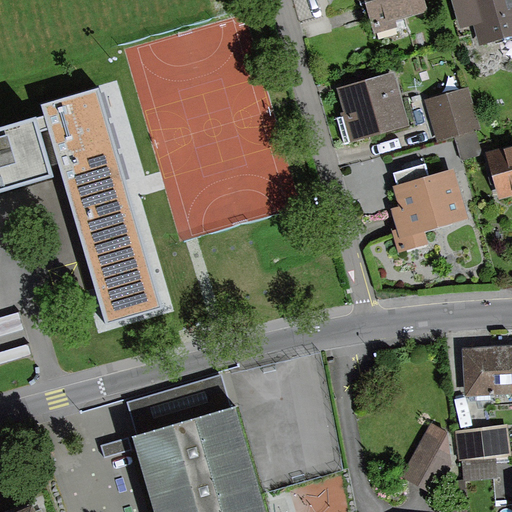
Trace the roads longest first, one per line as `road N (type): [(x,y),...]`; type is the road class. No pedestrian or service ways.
road 1 (residential): [(0,418),(276,341),(367,326)]
road 2 (residential): [(275,0),(367,326)]
road 3 (residential): [(367,326),(511,313)]
road 4 (unknown): [(78,395),(114,511)]
